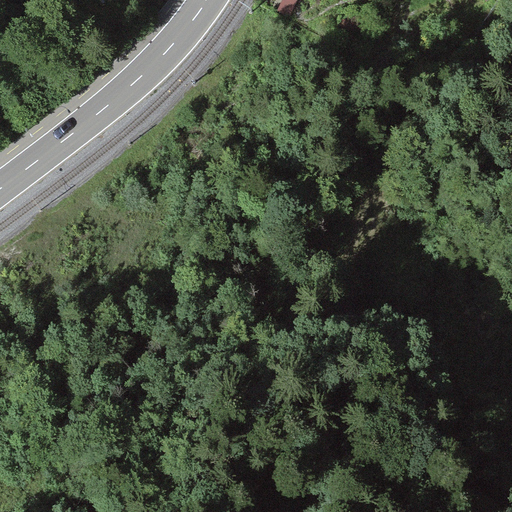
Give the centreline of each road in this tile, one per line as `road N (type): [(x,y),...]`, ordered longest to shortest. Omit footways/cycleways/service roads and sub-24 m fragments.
road 1 (track): [(161,511),(171,469),(201,411),(361,251),(369,221),(350,138),(353,102),(403,0)]
road 2 (secondary): [(209,0),(150,68),(0,190)]
